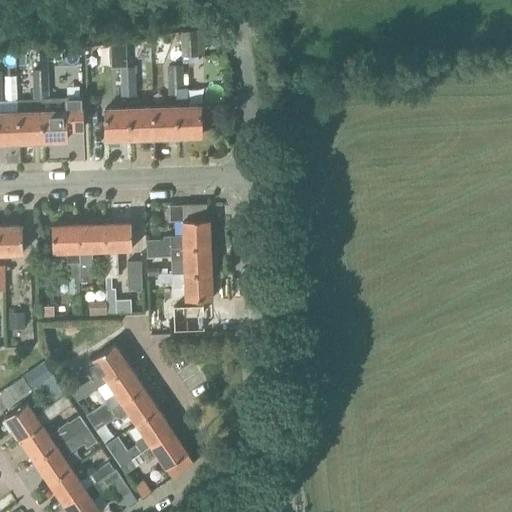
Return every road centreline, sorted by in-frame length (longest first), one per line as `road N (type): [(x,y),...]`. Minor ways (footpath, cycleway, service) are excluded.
road 1 (residential): [(224,469),(261,425),(251,173)]
road 2 (residential): [(0,182),(251,173)]
road 3 (unclassified): [(251,173),(232,0)]
road 4 (residential): [(130,324),(224,469)]
